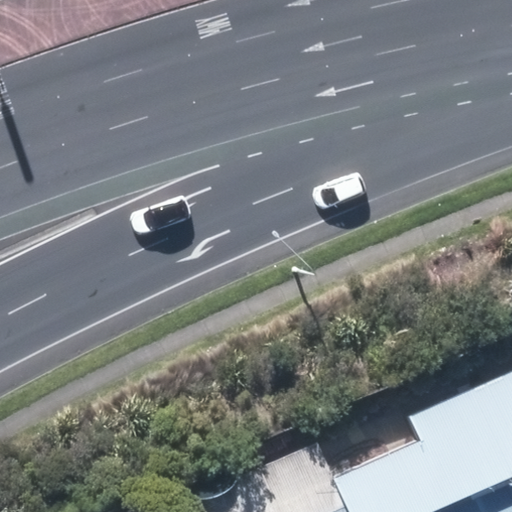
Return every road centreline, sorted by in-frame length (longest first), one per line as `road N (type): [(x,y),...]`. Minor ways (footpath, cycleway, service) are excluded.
road 1 (motorway): [(276,73),(193,189),(71,289),(0,329)]
road 2 (secondary): [(276,73),(0,162)]
road 3 (secondary): [(511,30),(276,73)]
